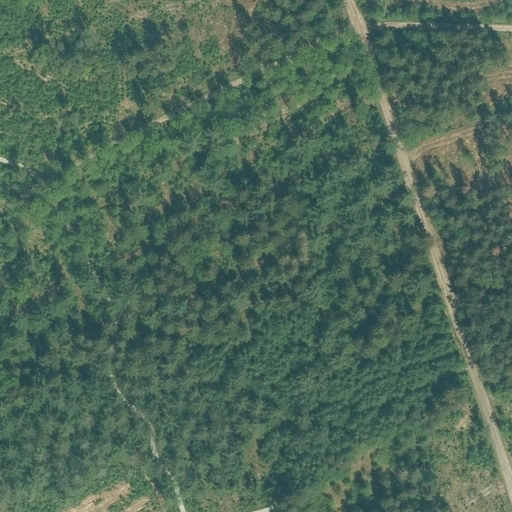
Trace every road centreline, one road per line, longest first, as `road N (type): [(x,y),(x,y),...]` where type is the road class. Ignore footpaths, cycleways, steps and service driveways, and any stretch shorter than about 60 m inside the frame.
road 1 (track): [(511,488),(346,0)]
road 2 (track): [(0,212),(89,156),(357,27)]
road 3 (track): [(511,27),(357,27)]
